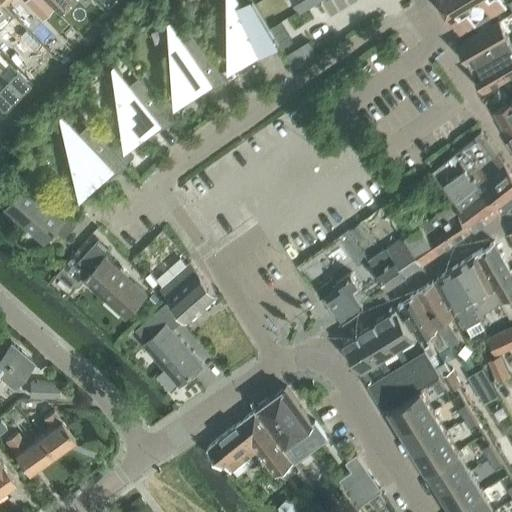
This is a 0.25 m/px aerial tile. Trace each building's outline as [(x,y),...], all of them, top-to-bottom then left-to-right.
[(46,0),(60,14),(70,4),(66,0),(46,0)] [(260,57),(282,49),(278,43),(252,0),(251,0),(229,13),(230,65),(258,48),(260,57)] [(297,0),(303,9),(317,0),(297,0)] [(438,0),(460,36),(461,35),(476,26),(464,6),(473,0),(438,0)] [(479,0),(490,17),(506,8),(501,0),(479,0)] [(19,7),(12,14),(24,27),(31,20),(19,7)] [(12,14),(6,20),(18,33),(24,27),(12,14)] [(470,67),(471,68),(511,44),(511,43),(499,20),(463,40),(477,64),(470,67)] [(280,21),(270,28),(283,48),(293,42),(280,21)] [(226,83),(227,83),(190,28),(189,29),(193,35),(172,50),(176,101),(203,83),(205,91),(205,92),(226,83)] [(309,41),(288,54),(296,67),(318,54),(309,41)] [(511,44),(471,68),(477,65),(490,88),(511,75),(511,44)] [(175,123),(176,122),(171,116),(162,105),(134,70),(133,71),(138,77),(118,93),(126,144),(152,124),(155,132),(155,133),(174,122),(175,123)] [(18,73),(0,90),(0,107),(3,111),(29,85),(18,73)] [(168,100),(162,105),(171,116),(177,111),(168,100)] [(511,101),(495,112),(511,140),(506,143),(511,151),(511,101)] [(128,167),(129,166),(126,164),(112,148),(83,118),(82,119),(88,124),(69,142),(81,192),(105,170),(108,179),(127,166),(128,167)] [(511,198),(511,171),(489,143),(480,132),(451,157),(432,170),(474,228),(482,223),(511,198)] [(119,141),(112,148),(126,164),(134,156),(119,141)] [(64,238),(76,225),(67,217),(65,219),(25,184),(5,208),(45,242),(55,230),(64,238)] [(419,214),(414,217),(440,253),(470,231),(451,204),(428,220),(427,218),(424,220),(419,214)] [(404,236),(405,238),(424,264),(440,253),(414,217),(407,222),(413,230),(404,236)] [(360,224),(350,230),(356,238),(365,231),(360,224)] [(370,262),(389,288),(424,264),(405,238),(370,262)] [(74,256),(60,271),(73,283),(80,283),(85,279),(127,316),(147,293),(106,256),(111,251),(99,240),(79,261),(74,256)] [(493,241),(475,253),(497,288),(502,302),(510,317),(511,316),(511,304),(511,303),(511,302),(511,273),(493,243),(493,241)] [(475,253),(457,265),(474,296),(471,298),(473,301),(472,302),(480,318),(484,315),(482,312),(490,308),(502,302),(497,288),(475,253)] [(161,288),(176,306),(173,309),(182,320),(186,318),(187,319),(217,293),(191,263),(161,288)] [(457,265),(436,278),(457,312),(458,311),(472,335),(485,327),(480,318),(472,302),(473,301),(471,298),(474,296),(457,265)] [(319,289),(341,321),(364,305),(360,301),(364,298),(360,292),(363,290),(352,273),(337,283),(335,279),(319,289)] [(415,291),(449,344),(450,346),(460,339),(448,320),(454,316),(432,281),(415,291)] [(396,303),(418,339),(434,329),(436,333),(431,336),(440,349),(449,344),(415,291),(396,303)] [(146,341),(144,343),(179,384),(201,364),(172,330),(182,321),(166,303),(156,312),(145,322),(155,333),(146,341)] [(375,320),(396,353),(397,352),(404,362),(402,363),(417,387),(440,372),(426,349),(409,359),(402,348),(414,341),(394,310),(390,312),(390,311),(375,320)] [(359,332),(379,363),(386,373),(385,374),(399,397),(417,387),(402,363),(392,370),(385,359),(396,353),(375,320),(376,322),(374,324),(373,323),(359,332)] [(497,354),(502,352),(511,346),(511,324),(488,336),(497,354)] [(382,408),(386,405),(399,397),(385,374),(374,380),(367,370),(379,363),(359,332),(360,334),(357,336),(357,335),(342,344),(382,408)] [(0,373),(12,384),(33,361),(10,341),(8,344),(0,337),(0,373)] [(460,359),(464,366),(473,361),(469,354),(460,359)] [(501,355),(490,360),(498,379),(505,376),(510,374),(501,355)] [(462,383),(453,368),(451,369),(445,360),(438,365),(452,389),(462,383)] [(484,367),(467,376),(472,386),(490,377),(484,367)] [(439,378),(432,382),(438,392),(445,388),(439,378)] [(52,397),(52,382),(26,381),(26,396),(52,397)] [(255,410),(292,460),(293,462),(326,438),(314,420),(311,423),(284,387),(254,409),(255,410)] [(388,409),(401,429),(433,409),(421,389),(388,409)] [(465,404),(458,408),(464,418),(471,414),(465,404)] [(433,409),(401,430),(413,449),(445,429),(433,409)] [(274,473),(292,460),(255,410),(206,446),(220,465),(223,463),(229,471),(257,450),(274,473)] [(52,428),(39,437),(53,455),(75,440),(55,411),(44,418),(52,428)] [(464,418),(470,429),(477,424),(471,414),(464,418)] [(5,416),(0,420),(0,433),(12,424),(5,416)] [(445,429),(413,449),(426,470),(427,470),(458,450),(445,429)] [(29,473),(53,455),(39,437),(27,446),(17,432),(6,440),(29,473)] [(490,444),(484,448),(490,458),(496,454),(490,444)] [(458,450),(427,470),(438,489),(471,469),(459,450),(458,450)] [(490,458),(495,468),(502,464),(496,454),(490,458)] [(357,507),(379,491),(356,457),(346,464),(351,472),(338,481),(357,507)] [(0,493),(16,482),(0,459),(0,493)] [(471,469),(438,489),(451,509),(483,489),(471,469)] [(483,489),(451,509),(452,511),(489,511),(494,509),(495,508),(483,489)] [(286,501),(281,506),(282,511),(291,511),(294,509),(293,503),(286,501)]
